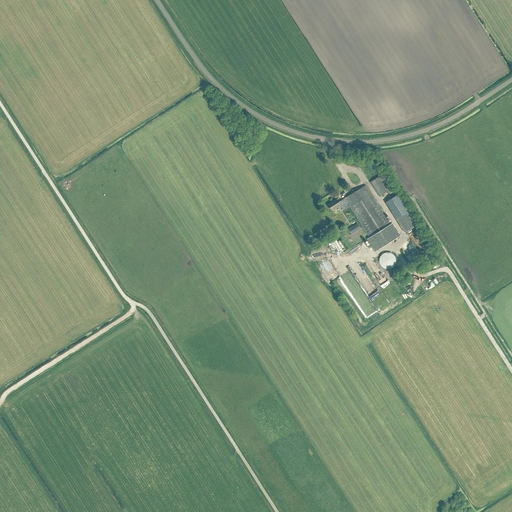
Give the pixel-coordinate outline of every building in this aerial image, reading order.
[(381,176),(370,183),(379,197),(390,190),(381,176)] [(343,211),(349,207),(369,238),(368,238),(375,251),(399,236),(391,223),(389,224),(365,186),(338,204),(336,200),(328,205),(332,211),(340,206),(343,211)] [(390,212),(404,232),(416,224),(402,204),(390,212)] [(409,232),(416,244),(423,240),(418,232),(415,233),(413,229),(409,232)] [(360,238),(352,242),(354,246),(362,241),(360,238)] [(393,267),(394,266),(395,264),(395,263),(396,261),(395,259),(395,257),(394,256),(393,254),(391,253),(390,253),(388,252),(386,252),(384,253),(383,254),(381,255),(380,256),(380,258),(379,260),(379,261),(379,263),(380,265),(381,266),(383,267),(384,268),(386,269),(388,269),(389,269),(391,268),(393,267)] [(361,302),(369,296),(351,272),(349,274),(347,271),(342,274),(346,280),(349,278),(350,280),(349,281),(351,283),(348,285),(361,302)]
